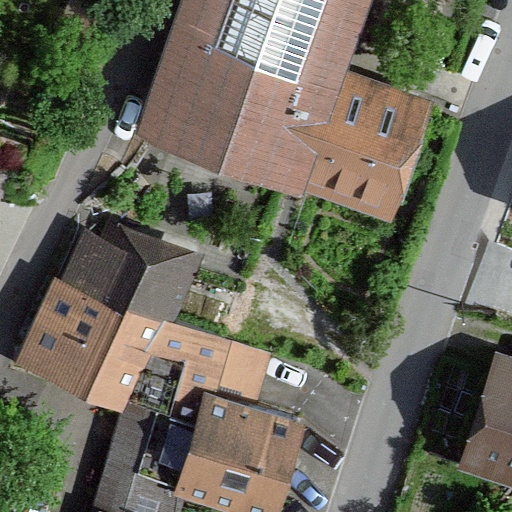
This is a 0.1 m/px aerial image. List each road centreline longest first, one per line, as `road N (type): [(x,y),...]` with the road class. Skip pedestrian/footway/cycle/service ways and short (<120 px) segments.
road 1 (residential): [(360,511),(511,62)]
road 2 (residential): [(147,0),(0,321)]
